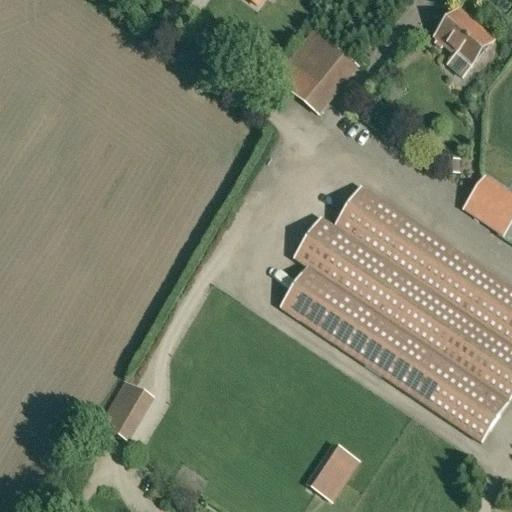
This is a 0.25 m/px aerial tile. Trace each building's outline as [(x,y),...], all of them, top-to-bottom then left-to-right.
[(441,51),(444,48),(458,59),(453,65),(466,76),(494,44),(459,13),(436,40),(438,42),(435,46),(441,51)] [(356,69),(325,44),(311,32),(273,79),(317,116),(356,69)] [(461,171),(461,161),(449,161),(445,161),(445,164),(445,175),(454,175),(461,175),(461,171)] [(281,311),(367,369),(482,446),(511,400),(511,291),(362,191),(335,231),(322,222),(295,262),(308,271),(281,311)] [(126,386),(100,428),(121,442),(147,398),(126,386)] [(355,462),(338,451),(312,491),(329,502),(355,462)]
